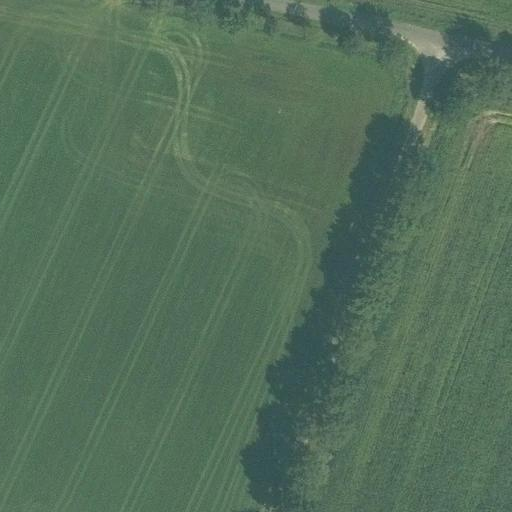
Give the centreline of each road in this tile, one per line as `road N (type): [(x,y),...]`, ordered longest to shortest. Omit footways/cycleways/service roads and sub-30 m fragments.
road 1 (unclassified): [(276,511),(446,44)]
road 2 (unclassified): [(236,0),(446,44)]
